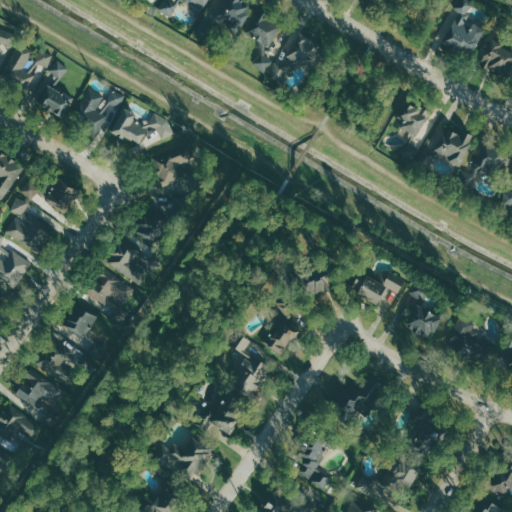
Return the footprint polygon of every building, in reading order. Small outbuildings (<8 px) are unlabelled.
[(171,16),(179,2),(174,0),(164,0),(159,10),(171,16)] [(180,0),(204,11),(209,0),(180,0)] [(224,0),(214,13),(236,29),(252,8),(241,0),(224,0)] [(485,27),(467,19),(476,1),(474,0),(460,0),(456,9),(459,10),(444,43),(472,55),(485,27)] [(271,45),(280,24),(260,15),(250,36),(271,45)] [(0,52),(7,56),(17,34),(0,26),(0,52)] [(324,49),(301,34),(287,56),(310,71),(324,49)] [(479,64),(504,75),(511,57),(511,48),(491,39),(479,64)] [(4,73),(31,88),(41,67),(46,70),(55,55),(39,47),(37,51),(20,42),(4,73)] [(266,72),(273,61),(264,54),(268,48),(264,45),(252,62),(266,72)] [(63,118),(75,98),(57,86),(70,67),(58,59),(50,71),(53,73),(36,100),(63,118)] [(282,84),(290,69),(275,61),(267,76),(282,84)] [(97,134),(109,113),(99,107),(106,95),(90,86),(72,119),(97,134)] [(125,95),(113,90),(108,102),(120,107),(125,95)] [(429,112),(422,109),(409,103),(397,126),(413,134),(407,145),(411,147),(429,112)] [(111,131),(139,146),(149,128),(168,138),(175,125),(153,113),(146,126),(134,119),(137,114),(124,107),(111,131)] [(444,124),(434,155),(463,165),(473,133),(444,124)] [(480,168),(503,177),(511,157),(483,146),(473,174),(464,170),(460,181),(473,186),(480,168)] [(25,166),(0,150),(0,198),(4,201),(25,166)] [(162,185),(197,173),(190,152),(155,163),(162,185)] [(64,210),(81,191),(62,175),(46,193),(64,210)] [(42,187),(32,178),(21,191),(31,199),(42,187)] [(511,191),(505,190),(503,204),(511,205),(511,191)] [(12,211),(25,215),(30,201),(17,197),(12,211)] [(171,219),(151,207),(136,231),(156,243),(171,219)] [(28,224),(17,216),(7,230),(38,251),(55,227),(35,213),(28,224)] [(143,248),(124,237),(108,263),(144,284),(152,270),(136,260),(143,248)] [(33,262),(13,249),(6,261),(0,257),(0,276),(17,288),(33,262)] [(318,265),(298,276),(310,298),(330,288),(318,265)] [(125,306),(136,287),(103,267),(86,294),(106,306),(111,298),(125,306)] [(387,285),(362,269),(350,288),(375,304),(387,285)] [(405,278),(389,272),(384,285),(400,292),(405,278)] [(441,317),(421,308),(427,294),(415,289),(399,325),(431,339),(441,317)] [(95,316),(80,310),(75,322),(67,319),(64,326),(87,336),(95,316)] [(266,345),(284,354),(298,327),(280,318),(266,345)] [(511,327),(508,327),(495,371),(511,375),(511,327)] [(253,341),(243,335),(235,349),(242,353),(225,384),(251,398),(270,364),(247,352),(253,341)] [(66,382),(72,369),(64,365),(69,354),(48,343),(36,367),(66,382)] [(37,407),(41,401),(54,408),(66,389),(32,368),(16,394),(37,407)] [(331,397),(348,419),(359,411),(363,416),(386,399),(371,378),(350,394),(345,387),(331,397)] [(0,417),(0,430),(28,449),(44,425),(10,403),(0,417)] [(418,430),(408,446),(427,458),(447,427),(423,411),(413,427),(418,430)] [(185,449),(175,442),(171,449),(164,445),(155,457),(192,482),(212,451),(192,438),(185,449)] [(317,469),(326,449),(315,443),(312,451),(305,448),(299,462),(308,466),(303,477),(327,487),(332,476),(317,469)] [(0,473),(4,475),(13,449),(0,444),(0,473)] [(422,467),(401,456),(393,472),(381,465),(364,498),(385,509),(396,488),(408,494),(422,467)] [(511,469),(510,473),(497,466),(485,488),(504,498),(509,488),(511,489),(511,469)] [(257,511),(312,511),(317,507),(294,489),(286,500),(274,491),(257,511)] [(499,511),(501,506),(479,498),(474,511),(499,511)] [(368,511),(369,510),(352,503),(348,511),(368,511)]
